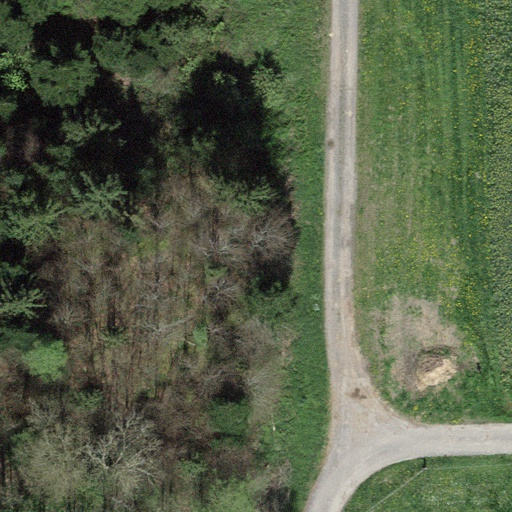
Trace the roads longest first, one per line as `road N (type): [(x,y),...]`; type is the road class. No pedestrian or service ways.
road 1 (track): [(373,458),(346,380),(338,0)]
road 2 (track): [(321,511),(324,496),(373,458),(511,443)]
